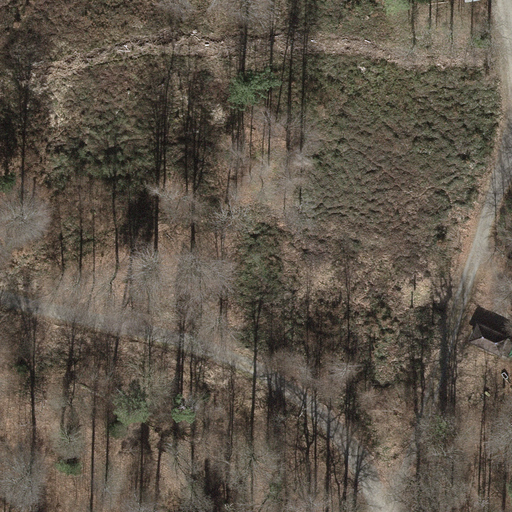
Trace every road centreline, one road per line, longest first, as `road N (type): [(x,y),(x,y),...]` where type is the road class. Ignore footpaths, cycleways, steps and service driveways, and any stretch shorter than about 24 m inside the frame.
road 1 (track): [(393,511),(344,429),(266,373),(0,302)]
road 2 (track): [(394,511),(511,162)]
